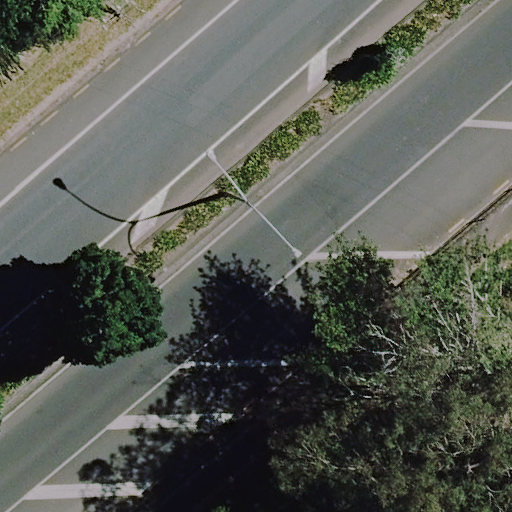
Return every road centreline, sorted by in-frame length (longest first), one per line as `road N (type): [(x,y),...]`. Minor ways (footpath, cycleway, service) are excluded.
road 1 (secondary): [(511,37),(0,460)]
road 2 (secondary): [(0,283),(320,0)]
